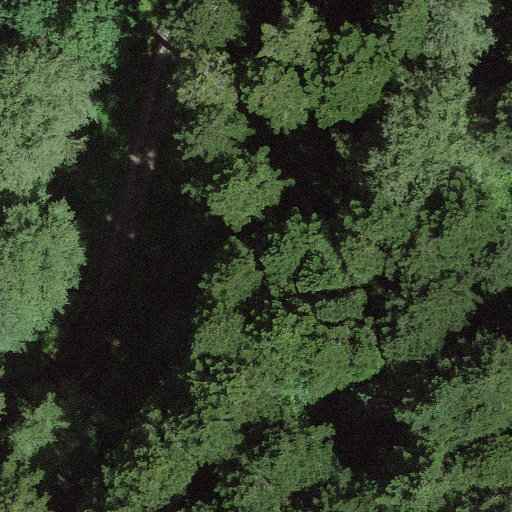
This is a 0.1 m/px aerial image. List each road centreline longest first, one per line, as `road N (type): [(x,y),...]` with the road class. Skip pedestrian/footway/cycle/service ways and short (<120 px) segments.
road 1 (track): [(46,511),(93,349),(174,0)]
road 2 (track): [(0,438),(93,349)]
